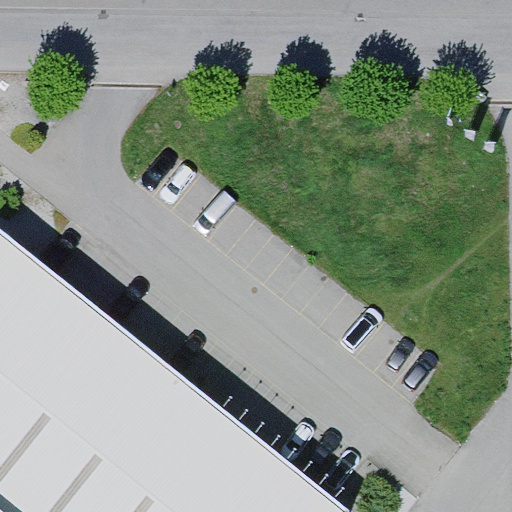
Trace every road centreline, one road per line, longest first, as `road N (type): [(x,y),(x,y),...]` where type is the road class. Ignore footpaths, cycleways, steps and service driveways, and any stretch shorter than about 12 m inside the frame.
road 1 (residential): [(0,39),(511,42)]
road 2 (unknown): [(440,511),(61,221)]
road 3 (unknown): [(61,221),(148,40)]
